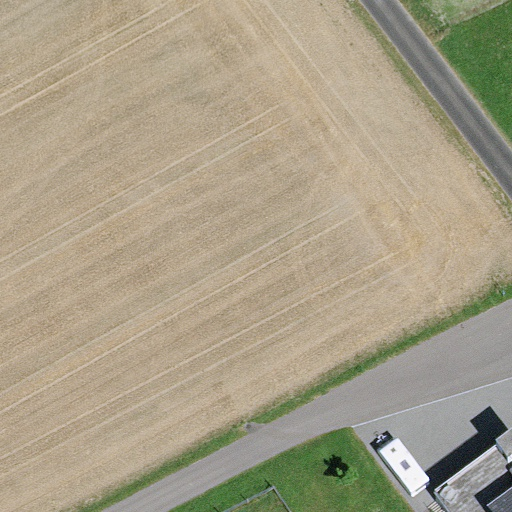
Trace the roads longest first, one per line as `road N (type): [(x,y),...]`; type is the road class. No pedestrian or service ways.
road 1 (track): [(120,511),(370,380),(511,319)]
road 2 (residential): [(511,178),(373,0)]
